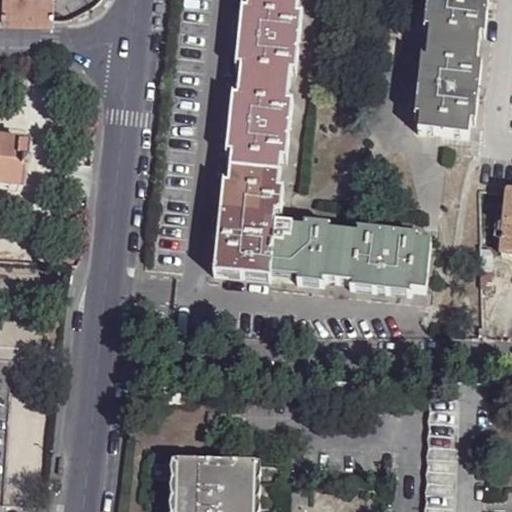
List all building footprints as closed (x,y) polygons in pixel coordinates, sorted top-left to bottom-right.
[(3,0),(4,21),(56,21),(56,0),(3,0)] [(350,290),(413,295),(425,296),(429,245),(417,244),(354,239),(329,237),(301,235),(281,233),(276,233),(280,196),(281,169),(288,107),(291,80),(297,19),(298,0),(246,0),(245,13),(239,74),(236,101),(230,163),(228,189),(224,229),(231,230),(228,260),(242,261),(240,281),(273,284),(298,285),(325,287),(350,290)] [(425,61),(419,123),(419,137),(469,142),(470,128),(476,66),(479,40),(482,0),(431,0),(428,35),(425,61)] [(426,0),(423,34),(428,35),(431,0),(426,0)] [(488,0),(482,0),(479,40),(484,39),(488,0)] [(235,74),(239,74),(245,13),(241,12),(235,74)] [(301,19),(297,19),(291,80),(296,80),(301,19)] [(414,122),(419,123),(425,61),(420,61),(414,122)] [(476,66),(470,128),(476,128),(481,67),(476,66)] [(225,163),(230,163),(236,101),(231,101),(225,163)] [(293,107),(288,107),(281,169),(287,169),(293,107)] [(0,190),(18,192),(22,146),(0,143),(0,190)] [(222,246),(224,229),(228,189),(223,189),(216,246),(222,246)] [(284,196),(280,196),(276,233),(281,233),(284,196)] [(511,196),(507,196),(502,256),(511,257),(511,196)] [(214,279),(240,281),(242,261),(228,260),(231,230),(224,229),(222,246),(216,246),(216,259),(214,279)] [(354,239),(417,244),(417,238),(355,234),(354,239)] [(481,257),(482,291),(491,290),(490,257),(481,257)] [(272,289),(273,284),(240,281),(238,286),(272,289)] [(413,300),(413,295),(350,290),(349,295),(413,300)] [(185,406),(184,387),(168,387),(168,405),(185,406)] [(434,401),(429,511),(454,511),(460,402),(434,401)] [(179,468),(177,511),(255,511),(257,470),(179,468)]
